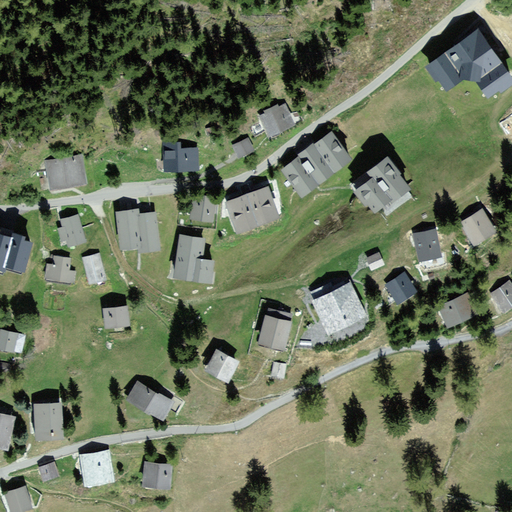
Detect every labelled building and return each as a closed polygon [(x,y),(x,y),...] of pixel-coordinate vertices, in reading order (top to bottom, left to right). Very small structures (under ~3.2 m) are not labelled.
[(511,78),(475,26),(422,63),(442,91),(467,73),(484,97),(511,78)] [(264,113),(258,116),(267,136),(294,123),(285,104),(279,107),(278,104),(263,110),(264,113)] [(352,156),(332,131),(281,170),(302,196),(352,156)] [(248,138),(233,144),(238,157),(254,150),(248,138)] [(179,141),(163,141),(163,171),(198,170),(198,147),(179,148),(179,141)] [(82,155),(46,161),(51,189),(87,183),(82,155)] [(411,187),(387,156),(367,171),(371,177),(389,199),(392,202),(411,187)] [(389,199),(371,177),(355,190),(373,213),(389,199)] [(234,233),(277,218),(266,187),(223,201),(234,233)] [(215,195),(190,193),(187,219),(212,222),(215,195)] [(482,208),(460,222),(474,245),(497,231),(482,208)] [(137,209),(118,211),(122,248),(141,246),(138,214),(137,209)] [(156,212),(138,214),(141,246),(141,250),(159,248),(156,212)] [(79,213),(60,218),(61,225),(57,226),(61,241),(66,240),(68,246),(86,241),(79,213)] [(11,236),(0,232),(0,269),(5,271),(6,266),(24,271),(33,241),(25,239),(26,236),(12,232),(11,236)] [(437,233),(414,237),(418,261),(442,257),(437,233)] [(205,237),(179,234),(173,279),(213,284),(216,259),(203,258),(205,237)] [(379,252),(366,257),(371,270),(384,264),(379,252)] [(99,253),(82,257),(88,284),(106,280),(99,253)] [(71,258),(54,256),(53,264),(47,264),(45,278),(74,282),(75,271),(69,270),(71,258)] [(403,271),(384,283),(397,304),(417,291),(403,271)] [(511,307),(511,283),(510,280),(490,294),(503,313),(511,307)] [(350,281),(311,300),(327,333),(366,314),(350,281)] [(477,315),(467,293),(437,307),(447,328),(477,315)] [(128,305),(102,308),(105,330),(131,327),(128,305)] [(294,314),(267,308),(258,345),(285,351),(294,314)] [(25,334),(1,328),(0,330),(0,347),(21,353),(25,334)] [(239,360),(216,349),(205,370),(228,382),(239,360)] [(286,364),(273,362),(271,377),(284,379),(286,364)] [(175,401),(138,379),(126,400),(150,414),(151,412),(164,419),(175,401)] [(62,402),(34,403),(36,438),(64,437),(62,402)] [(15,416),(0,412),(0,447),(7,449),(15,416)] [(110,449),(80,454),(85,486),(115,481),(110,449)] [(56,462),(39,467),(43,479),(59,474),(56,462)] [(172,464),(145,462),(143,486),(171,488),(172,464)] [(26,486),(5,491),(10,511),(19,511),(32,509),(26,486)]
